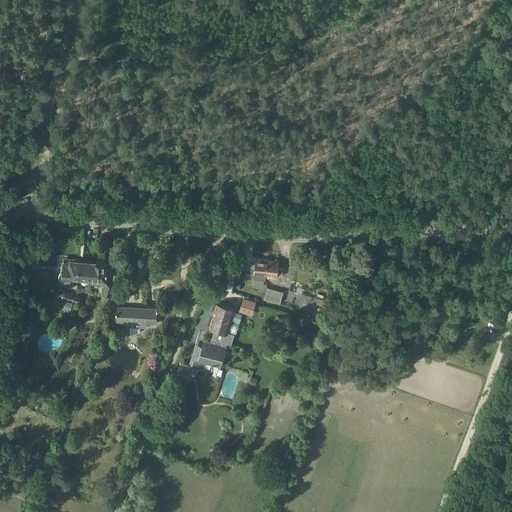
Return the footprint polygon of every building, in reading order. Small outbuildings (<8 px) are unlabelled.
[(252,266),(251,273),(255,274),(254,279),(265,281),(266,278),(266,275),(268,260),(256,259),(256,266),(252,266)] [(61,272),(59,275),(60,279),(61,279),(61,280),(61,284),(72,286),(72,283),(78,283),(79,279),(80,279),(81,264),(82,261),(71,260),(71,261),(64,260),(63,264),(63,267),(61,267),(61,272)] [(268,260),(266,275),(266,278),(276,279),(277,276),(278,276),(278,275),(282,276),(283,268),(278,268),(279,261),(268,260)] [(83,281),(92,282),(91,284),(94,284),(94,280),(95,263),(82,261),(80,279),(84,279),(83,281)] [(95,263),(94,280),(94,284),(106,285),(106,281),(107,282),(108,272),(109,272),(109,264),(95,263)] [(103,295),(100,305),(107,307),(113,287),(106,285),(103,295)] [(57,290),(55,295),(76,302),(79,295),(65,291),(66,290),(61,288),(57,290)] [(264,299),(280,304),(283,292),(268,288),(264,299)] [(55,297),(52,304),(66,309),(65,313),(69,314),(70,311),(73,303),(55,297)] [(243,298),(241,305),(239,312),(253,315),(257,302),(243,298)] [(318,298),(316,304),(327,306),(328,301),(318,298)] [(213,315),(232,321),(235,309),(217,303),(213,315)] [(127,326),(130,327),(130,333),(140,333),(140,327),(147,328),(147,323),(156,323),(157,308),(118,306),(117,321),(127,322),(127,326)] [(226,338),(228,334),(232,321),(213,315),(209,328),(215,330),(213,333),(218,335),(218,336),(226,338)] [(191,358),(189,364),(194,366),(194,367),(201,369),(205,367),(207,363),(221,367),(227,347),(226,346),(227,343),(212,338),(211,342),(204,339),(202,345),(196,343),(191,358)] [(180,362),(176,377),(189,381),(194,367),(194,366),(189,364),(189,365),(180,362)] [(170,390),(168,397),(176,399),(178,392),(170,390)]
